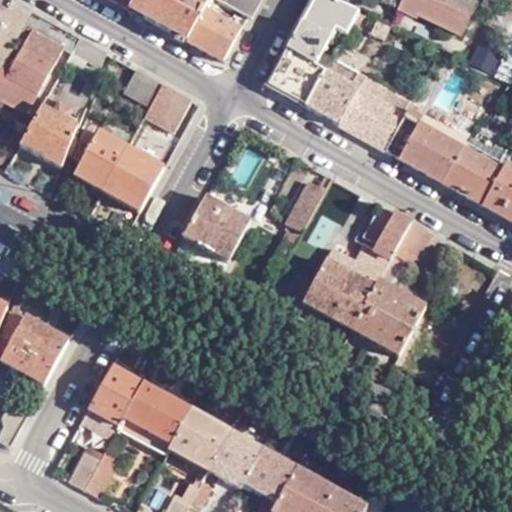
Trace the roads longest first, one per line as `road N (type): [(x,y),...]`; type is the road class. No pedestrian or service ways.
road 1 (tertiary): [(124,280),(427,453)]
road 2 (residential): [(228,93),(511,254)]
road 3 (residential): [(124,280),(20,479)]
road 4 (residential): [(228,93),(124,280)]
road 5 (residential): [(57,0),(228,93)]
road 6 (residential): [(427,453),(511,305)]
road 7 (tertiary): [(0,212),(124,280)]
